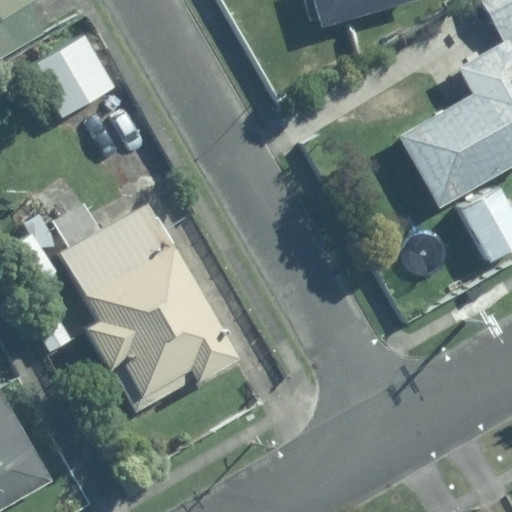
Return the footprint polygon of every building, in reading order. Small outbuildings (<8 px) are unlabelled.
[(19,0),(0,0),(0,51),(32,33),(14,3),(19,0)] [(318,0),(326,23),(401,0),(318,0)] [(511,0),(486,0),(511,45),(467,69),(483,97),(404,141),(440,206),(511,166),(511,51),(511,0)] [(59,115),(61,114),(109,82),(76,32),(26,65),(59,115)] [(450,208),(455,216),(482,262),(511,244),(511,224),(489,185),(450,208)] [(225,354),(203,314),(138,197),(49,247),(87,314),(73,321),(97,364),(103,361),(129,408),(225,354)] [(54,273),(49,266),(25,232),(3,247),(33,289),(54,273)] [(27,317),(31,326),(45,351),(68,338),(50,305),(27,317)] [(0,337),(0,352),(18,381),(43,365),(18,326),(0,337)] [(0,499),(42,476),(0,398),(0,499)]
